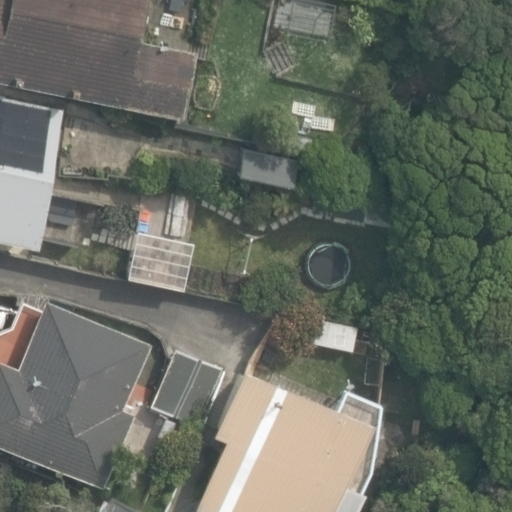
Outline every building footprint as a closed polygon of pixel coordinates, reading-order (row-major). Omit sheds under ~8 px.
[(0,0),(0,75),(180,115),(194,51),(135,38),(143,0),(0,0)] [(0,233),(32,240),(59,102),(0,90),(0,233)] [(290,157),(236,146),(230,172),(284,184),(290,157)] [(0,432),(98,474),(128,403),(116,399),(144,333),(40,289),(12,356),(0,350),(0,432)] [(309,341),(349,351),(355,324),(315,314),(309,341)] [(233,354),(206,423),(221,429),(191,503),(212,511),(349,511),(371,457),(377,397),(343,384),(338,396),(233,354)] [(123,511),(99,502),(95,511),(123,511)]
